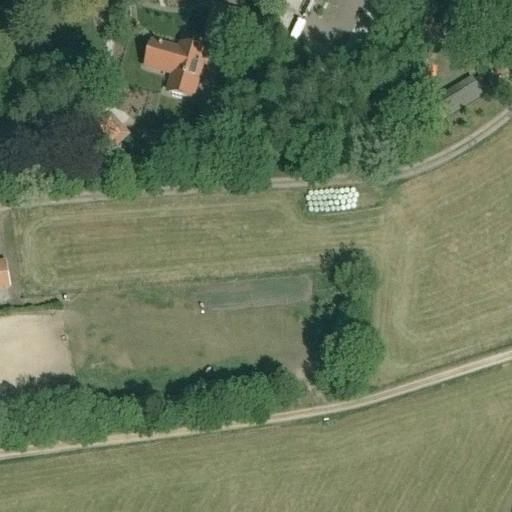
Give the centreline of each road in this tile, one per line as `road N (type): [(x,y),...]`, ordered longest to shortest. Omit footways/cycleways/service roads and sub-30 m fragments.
road 1 (track): [(511,109),(429,169),(405,176),(0,206)]
road 2 (track): [(511,354),(311,414),(0,455)]
